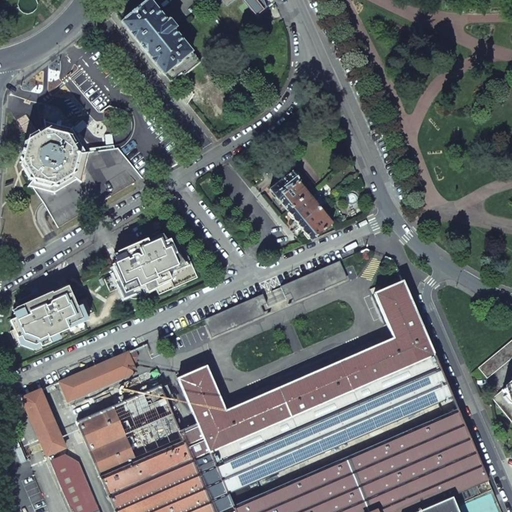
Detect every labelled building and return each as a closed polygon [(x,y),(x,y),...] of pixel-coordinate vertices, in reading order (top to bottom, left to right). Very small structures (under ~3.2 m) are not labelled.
[(148,0),(120,23),(163,75),(174,66),(180,74),(183,77),(200,63),(173,30),(176,28),(168,19),(166,21),(149,0),(148,0)] [(247,0),(260,15),(275,3),(273,0),(247,0)] [(180,74),(174,66),(163,75),(170,83),(180,74)] [(54,194),(76,180),(80,182),(88,153),(86,153),(84,150),(80,143),(84,140),(79,134),(76,137),(71,129),(44,122),(45,131),(37,135),(33,128),(24,133),(28,141),(27,141),(21,162),(32,180),(28,187),(32,188),(54,194)] [(87,127),(79,134),(84,140),(92,132),(87,127)] [(88,153),(80,182),(76,180),(54,194),(32,188),(43,203),(58,228),(142,178),(117,148),(113,149),(113,145),(84,150),(86,153),(88,153)] [(277,200),(287,211),(307,195),(298,183),(300,181),(292,172),(280,181),(269,190),(277,200)] [(287,211),(298,226),(319,209),(307,195),(287,211)] [(298,226),(311,241),(332,224),(319,209),(298,226)] [(130,308),(125,296),(128,298),(132,299),(137,299),(140,299),(143,298),(149,295),(151,292),(155,287),(158,295),(197,278),(182,245),(174,249),(170,240),(167,241),(162,234),(157,238),(156,237),(148,242),(147,239),(122,250),(124,254),(119,256),(117,257),(119,262),(122,268),(114,271),(112,267),(68,287),(71,296),(55,302),(54,299),(50,301),(48,294),(39,298),(22,305),(24,309),(17,313),(14,314),(16,318),(10,321),(14,330),(10,331),(17,347),(27,342),(31,343),(35,353),(87,330),(130,308)] [(119,262),(112,265),(112,267),(114,271),(122,268),(119,262)] [(292,292),(295,300),(347,278),(339,262),(282,287),(285,294),(292,292)] [(206,367),(177,379),(197,424),(179,431),(167,403),(169,402),(167,399),(165,400),(160,386),(76,423),(113,511),(457,511),(451,496),(487,480),(402,282),(373,294),(392,339),(225,411),(206,367)] [(68,287),(48,294),(50,301),(54,299),(55,302),(71,296),(68,287)] [(263,294),(204,320),(212,337),(264,314),(261,306),(267,303),(263,294)] [(511,342),(478,371),(487,382),(511,360),(511,342)] [(59,382),(67,402),(136,372),(132,364),(134,363),(137,358),(134,350),(59,382)] [(54,384),(46,388),(48,393),(56,390),(54,384)] [(511,384),(492,401),(511,424),(511,384)] [(23,402),(46,456),(64,448),(40,391),(25,397),(23,402)] [(49,463),(70,511),(95,511),(98,511),(78,464),(64,456),(49,463)] [(38,502),(41,509),(46,506),(44,500),(38,502)]
